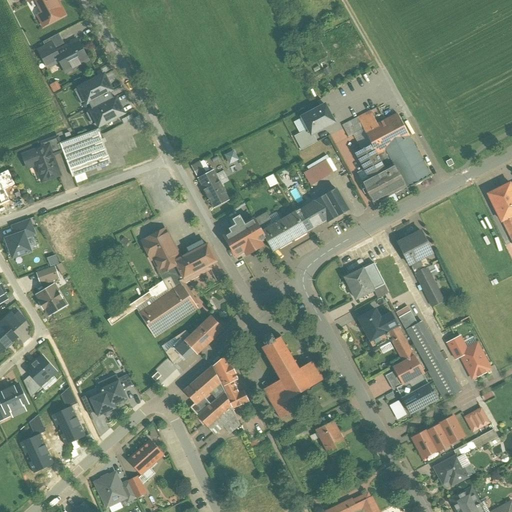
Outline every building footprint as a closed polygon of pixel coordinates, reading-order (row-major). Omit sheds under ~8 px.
[(35,0),(38,5),(37,8),(40,15),(38,16),(44,26),(64,15),(55,0),(35,0)] [(59,34),(43,42),(46,47),(52,44),(55,49),(64,44),(59,34)] [(61,61),(60,61),(64,68),(78,61),(80,64),(87,60),(77,41),(70,44),(71,46),(57,54),(61,61)] [(61,61),(57,54),(55,49),(52,44),(46,47),(39,51),(48,67),(60,61),(61,61)] [(104,74),(79,87),(87,103),(89,102),(110,91),(112,90),(104,74)] [(114,99),(110,91),(89,102),(93,110),(114,99)] [(93,110),(91,110),(99,126),(124,113),(116,97),(114,99),(93,110)] [(298,119),(309,139),(333,126),(322,106),(298,119)] [(370,111),(358,118),(364,130),(365,132),(378,125),(370,111)] [(378,125),(365,132),(372,145),(372,146),(405,129),(398,114),(378,125)] [(358,118),(349,123),(355,134),(364,130),(358,118)] [(349,123),(336,129),(342,141),(355,134),(349,123)] [(405,129),(372,146),(377,155),(376,156),(384,171),(395,165),(406,186),(405,187),(407,190),(431,177),(405,129)] [(98,130),(61,144),(63,152),(73,178),(111,164),(98,130)] [(58,137),(42,143),(44,149),(49,147),(52,156),(63,152),(61,144),(60,144),(58,137)] [(372,145),(357,154),(370,178),(384,171),(376,156),(377,155),(372,146),(372,145)] [(44,149),(25,156),(28,164),(36,162),(43,181),(59,175),(52,156),(49,147),(44,149)] [(326,161),(304,174),(311,186),(333,173),(326,161)] [(370,178),(362,182),(373,204),(405,187),(406,186),(395,165),(384,171),(370,178)] [(213,171),(198,179),(204,191),(220,182),(213,171)] [(275,179),(268,182),(271,188),(278,184),(275,179)] [(220,182),(204,191),(214,209),(229,201),(220,182)] [(510,184),(488,195),(502,222),(511,216),(511,187),(510,184)] [(325,196),(317,201),(316,201),(316,202),(296,213),(307,232),(311,230),(312,229),(315,228),(317,227),(320,225),(322,224),(321,224),(327,220),(327,221),(328,222),(329,222),(332,220),(334,219),(337,217),(339,216),(342,214),(344,213),(347,211),(348,211),(348,209),(347,209),(337,191),(336,189),(335,190),(327,195),(325,196)] [(267,213),(254,220),(262,233),(269,229),(267,227),(270,225),(271,221),(267,213)] [(269,229),(262,233),(267,241),(273,252),(307,232),(296,213),(269,229)] [(511,216),(502,221),(511,240),(511,216)] [(254,220),(225,237),(236,256),(254,245),(256,248),(267,241),(262,233),(254,220)] [(13,227),(16,236),(24,233),(25,237),(34,234),(30,221),(13,227)] [(180,259),(166,230),(143,242),(149,254),(151,253),(166,280),(180,273),(175,262),(180,259)] [(421,232),(398,243),(409,265),(410,265),(426,257),(433,254),(421,232)] [(16,236),(6,239),(13,258),(30,251),(25,237),(24,233),(16,236)] [(180,259),(175,262),(180,273),(182,276),(185,283),(211,270),(209,266),(217,262),(208,245),(180,259)] [(392,255),(374,264),(385,285),(392,300),(410,292),(392,255)] [(426,257),(410,265),(415,274),(427,268),(430,267),(426,257)] [(385,285),(374,264),(363,269),(374,290),(385,285)] [(55,266),(37,273),(41,284),(59,278),(55,266)] [(427,268),(415,274),(424,290),(435,284),(427,268)] [(363,269),(345,278),(356,300),(374,291),(374,290),(363,269)] [(166,280),(163,282),(149,291),(150,292),(108,321),(112,327),(154,298),(154,299),(168,290),(178,278),(182,276),(180,273),(166,280)] [(197,309),(178,278),(168,290),(169,293),(140,313),(155,337),(197,309)] [(435,284),(424,290),(432,307),(444,301),(435,284)] [(49,315),(66,305),(54,285),(37,295),(49,315)] [(375,310),(359,319),(370,338),(371,341),(387,332),(387,331),(388,330),(397,326),(391,314),(380,320),(375,310)] [(418,324),(411,312),(404,315),(399,318),(406,331),(418,324)] [(0,325),(1,327),(5,324),(13,333),(21,325),(11,313),(0,322),(0,325)] [(191,336),(185,342),(194,351),(197,354),(223,329),(212,317),(191,336)] [(461,392),(422,322),(418,324),(406,331),(444,401),(461,392)] [(13,333),(5,324),(1,327),(0,327),(0,351),(0,352),(17,337),(13,333)] [(415,357),(397,326),(388,330),(392,337),(394,341),(392,342),(404,362),(415,357)] [(387,332),(371,341),(370,338),(367,340),(373,351),(384,345),(382,342),(392,337),(388,330),(387,331),(387,332)] [(186,331),(175,338),(178,341),(166,353),(174,365),(180,359),(184,362),(194,351),(185,342),(191,336),(186,331)] [(299,369),(295,362),(297,361),(296,360),(294,362),(290,355),(292,354),(292,353),(290,354),(286,347),(288,346),(287,345),(285,346),(281,338),(280,337),(281,336),(280,336),(280,337),(276,337),(276,338),(275,336),(273,336),(272,336),(271,335),(265,339),(265,341),(264,341),(264,344),(262,347),(262,348),(261,347),(261,348),(263,349),(267,356),(265,357),(266,358),(268,357),(272,364),(270,365),(270,366),(272,365),(276,372),(274,373),(275,374),(277,373),(281,380),(269,387),(267,384),(264,386),(265,389),(264,390),(281,419),(299,409),(292,398),(310,388),(324,379),(314,361),(312,362),(310,359),(307,361),(309,364),(299,369)] [(466,350),(459,337),(447,344),(455,359),(461,356),(460,353),(466,350)] [(489,368),(477,344),(466,350),(460,353),(461,356),(472,378),(478,375),(479,376),(485,373),(484,372),(489,369),(489,368)] [(31,375),(41,386),(41,385),(56,372),(42,356),(27,370),(31,375)] [(238,380),(226,356),(212,367),(220,383),(222,388),(233,382),(238,380)] [(404,362),(394,368),(403,385),(424,374),(415,357),(404,362)] [(212,367),(185,391),(195,404),(196,404),(204,397),(210,392),(220,383),(212,367)] [(424,374),(403,385),(397,388),(402,399),(429,385),(429,386),(434,383),(428,372),(424,374)] [(41,386),(31,375),(24,381),(31,397),(43,387),(41,385),(41,386)] [(99,383),(104,392),(105,394),(108,392),(114,390),(111,385),(108,379),(99,383)] [(114,390),(108,392),(113,404),(126,398),(119,381),(111,385),(114,390)] [(233,382),(222,388),(233,409),(249,401),(244,391),(239,393),(233,382)] [(216,400),(211,405),(204,397),(196,404),(195,404),(190,408),(214,434),(224,426),(229,422),(228,421),(236,417),(233,409),(222,388),(220,383),(210,392),(216,400)] [(19,385),(0,393),(0,400),(1,402),(6,414),(7,413),(28,404),(19,385)] [(429,385),(402,399),(411,414),(437,400),(429,386),(429,385)] [(67,408),(72,406),(77,404),(70,387),(61,395),(67,408)] [(113,404),(108,392),(105,394),(104,392),(90,398),(98,415),(104,413),(105,415),(107,415),(111,413),(112,412),(110,409),(115,407),(113,404)] [(6,414),(1,402),(0,402),(0,421),(9,417),(7,413),(6,414)] [(67,408),(52,416),(66,446),(86,436),(72,406),(67,408)] [(489,423),(481,409),(465,418),(473,431),(489,423)] [(35,436),(40,434),(46,431),(38,415),(29,423),(35,436)] [(236,417),(228,421),(229,422),(224,426),(230,433),(240,425),(236,417)] [(427,431),(413,438),(424,458),(437,451),(437,452),(451,444),(450,443),(464,436),(453,417),(439,424),(440,425),(427,432),(427,431)] [(346,446),(333,421),(316,430),(329,454),(346,446)] [(305,427),(292,434),(296,441),(309,435),(305,427)] [(35,436),(20,443),(34,473),(54,464),(40,434),(35,436)] [(150,441),(128,461),(141,475),(163,455),(150,441)] [(281,444),(274,448),(282,463),(289,460),(281,444)] [(457,456),(435,468),(443,484),(453,479),(452,476),(455,474),(459,482),(468,477),(457,456)] [(115,473),(96,482),(107,506),(126,497),(115,473)] [(146,493),(138,477),(128,482),(136,498),(146,493)] [(471,490),(452,500),(453,499),(460,511),(485,511),(481,504),(479,505),(471,490)] [(378,511),(371,497),(361,502),(360,502),(355,504),(352,499),(326,511),(378,511)] [(90,511),(91,511),(84,503),(79,507),(82,511),(90,511)]
